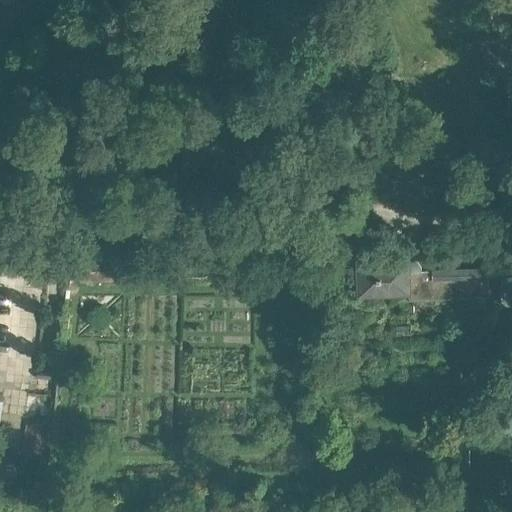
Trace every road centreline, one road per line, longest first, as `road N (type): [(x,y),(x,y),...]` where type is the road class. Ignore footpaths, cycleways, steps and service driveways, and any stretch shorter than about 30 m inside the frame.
road 1 (track): [(124,186),(145,194),(376,192)]
road 2 (track): [(124,186),(107,231),(53,246),(45,285),(67,293)]
road 3 (track): [(376,192),(511,217)]
road 4 (track): [(54,74),(88,155),(124,186)]
